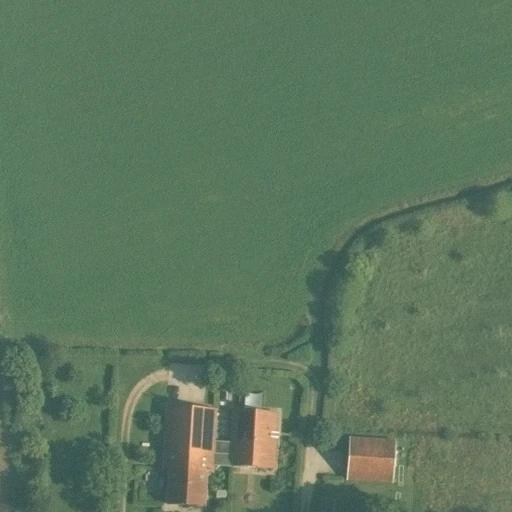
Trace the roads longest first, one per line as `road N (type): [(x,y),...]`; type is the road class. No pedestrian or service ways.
road 1 (track): [(310,375),(289,365),(169,366),(133,393),(122,511)]
road 2 (track): [(303,511),(310,375)]
